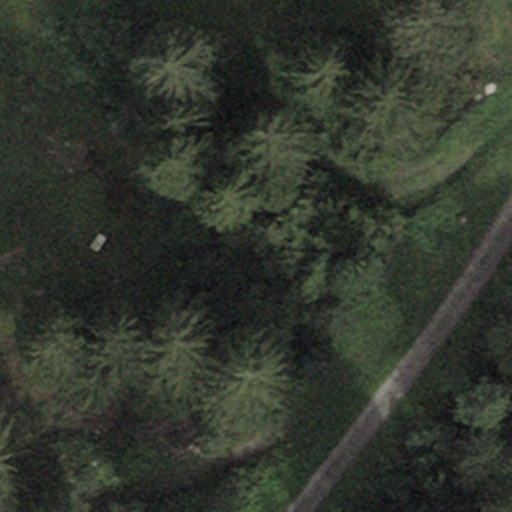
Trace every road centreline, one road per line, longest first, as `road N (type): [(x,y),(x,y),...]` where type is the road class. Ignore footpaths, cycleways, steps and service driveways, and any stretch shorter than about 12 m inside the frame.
road 1 (track): [(0,506),(52,504),(190,474),(266,445),(398,299),(493,259)]
road 2 (track): [(309,511),(404,394),(511,223)]
